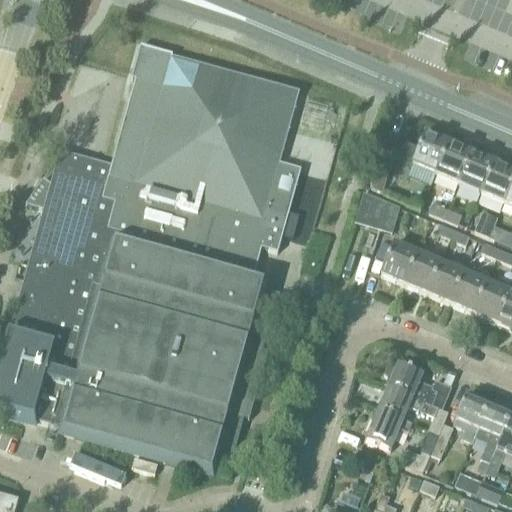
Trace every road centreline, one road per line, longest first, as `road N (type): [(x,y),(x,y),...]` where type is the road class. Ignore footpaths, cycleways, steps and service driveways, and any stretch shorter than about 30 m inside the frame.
road 1 (residential): [(511,382),(372,322),(348,328),(297,511)]
road 2 (secondary): [(511,136),(188,0)]
road 3 (residential): [(141,511),(0,460)]
